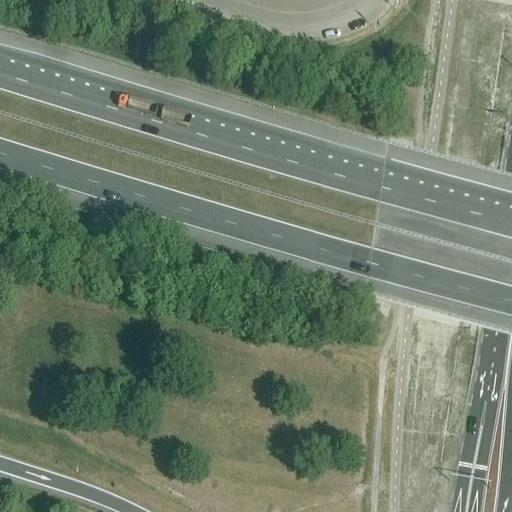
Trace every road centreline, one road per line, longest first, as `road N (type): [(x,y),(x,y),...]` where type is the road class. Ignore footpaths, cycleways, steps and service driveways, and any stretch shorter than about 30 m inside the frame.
road 1 (motorway): [(511,222),(0,71)]
road 2 (motorway): [(0,152),(511,302)]
road 3 (unclassified): [(374,0),(310,30),(210,0)]
road 4 (trunk): [(491,367),(458,511)]
road 5 (trunk): [(491,367),(474,511)]
road 6 (trunk): [(511,226),(491,367)]
road 7 (motorway): [(0,468),(122,511)]
